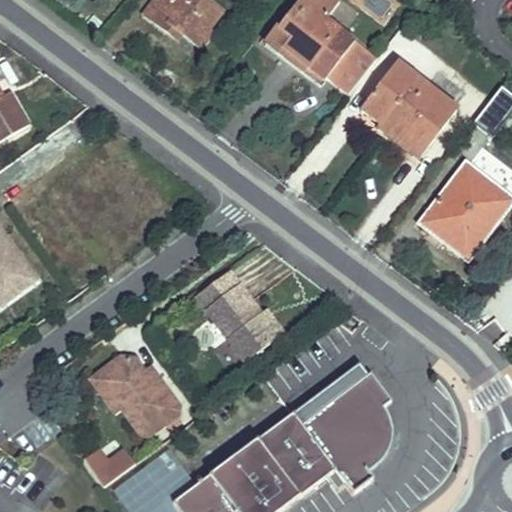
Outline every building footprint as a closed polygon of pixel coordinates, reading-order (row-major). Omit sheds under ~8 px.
[(199,46),(224,14),(205,0),(156,0),(145,15),(170,34),(175,28),(182,34),(199,46)] [(341,5),(333,0),(304,0),(302,3),(279,32),(290,42),(291,43),(284,51),(324,84),(326,81),(348,98),(348,97),(349,95),(375,62),(355,45),(327,23),(341,5)] [(178,40),(182,34),(175,28),(170,34),(177,40),(178,40)] [(290,42),(279,32),(272,41),(284,51),(291,43),(290,42)] [(457,111),(398,64),(365,108),(366,108),(423,153),(424,154),(457,111)] [(0,143),(27,128),(9,97),(3,100),(0,100),(0,143)] [(423,153),(366,108),(365,108),(361,113),(420,159),(421,158),(424,154),(423,153)] [(330,185),(369,158),(356,140),(318,168),(330,185)] [(468,262),(511,205),(511,201),(466,165),(420,225),(468,262)] [(0,308),(35,283),(4,241),(0,243),(0,308)] [(195,298),(206,313),(244,367),(280,342),(262,317),(241,288),(230,272),(195,298)] [(285,338),(268,313),(262,317),(280,342),(285,338)] [(176,409),(157,383),(149,388),(140,375),(131,363),(116,360),(103,370),(101,385),(109,397),(100,403),(111,418),(117,414),(135,439),(145,440),(173,419),(176,409)] [(157,383),(147,369),(140,375),(149,388),(157,383)] [(101,385),(103,370),(85,382),(100,403),(109,397),(101,385)] [(393,405),(372,377),(303,429),(335,471),(355,498),(375,483),(369,474),(371,473),(376,471),(380,467),(384,463),(387,459),(390,455),(391,450),(393,445),(394,440),(394,435),(393,429),(392,424),(390,419),(388,415),(385,411),(393,405)] [(439,417),(453,409),(439,381),(424,389),(439,417)] [(303,429),(291,412),(170,501),(178,511),(279,511),(335,471),(303,429)] [(99,451),(82,463),(101,490),(133,466),(120,449),(105,460),(99,451)]
